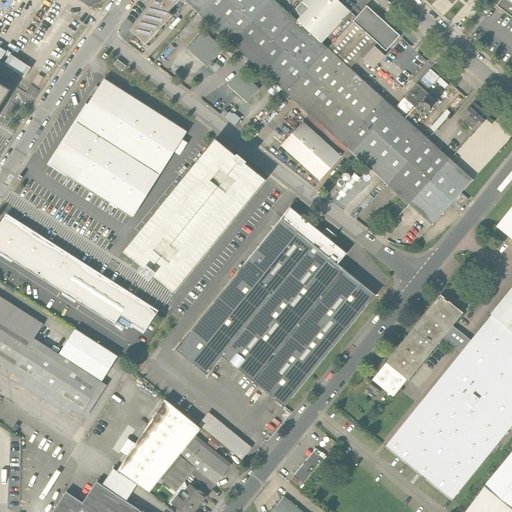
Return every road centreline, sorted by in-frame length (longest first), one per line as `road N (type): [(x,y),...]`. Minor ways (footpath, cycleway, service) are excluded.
road 1 (residential): [(420,281),(100,35)]
road 2 (residential): [(231,511),(420,281)]
road 3 (unclassified): [(100,35),(0,186)]
road 4 (unclassified): [(402,0),(511,98)]
road 5 (residential): [(420,281),(511,168)]
